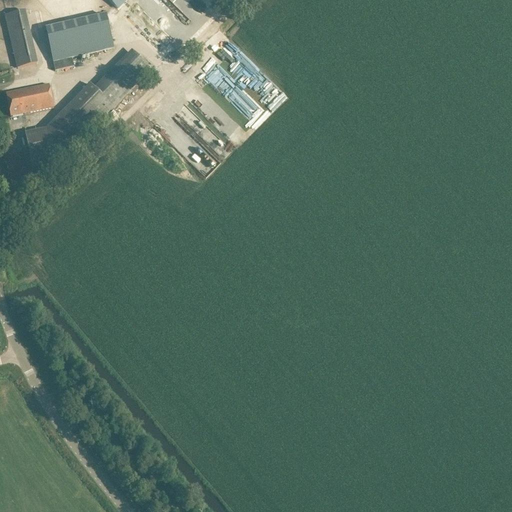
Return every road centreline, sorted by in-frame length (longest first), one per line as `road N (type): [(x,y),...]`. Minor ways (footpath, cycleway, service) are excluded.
road 1 (track): [(242,0),(0,242)]
road 2 (unclassified): [(126,511),(55,420),(19,356)]
